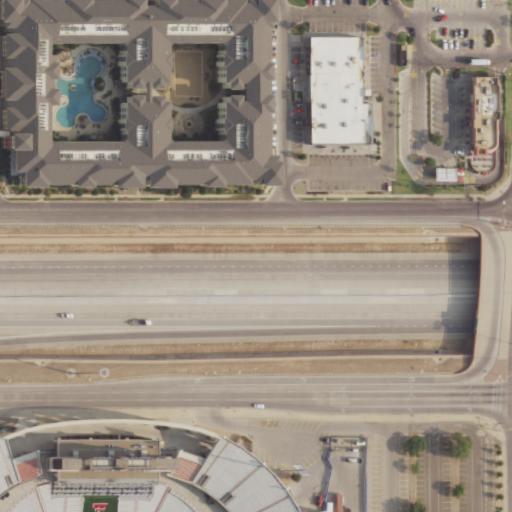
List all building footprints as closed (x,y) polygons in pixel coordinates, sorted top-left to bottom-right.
[(0,0),(0,131),(4,131),(4,133),(4,134),(0,134),(0,150),(5,150),(5,173),(15,173),(15,186),(38,187),(38,184),(66,184),(66,186),(86,186),(86,184),(105,184),(105,187),(133,187),(133,179),(138,179),(138,187),(164,187),(164,184),(194,184),(194,186),(214,186),(214,184),(241,184),(241,180),(244,180),(244,184),(251,184),(251,185),(271,185),(271,161),(268,161),(268,154),(261,154),(261,112),(263,112),(263,94),(261,94),(261,80),(263,80),(263,62),(260,62),(261,27),(263,27),(263,21),(266,21),(266,0),(239,0),(239,2),(235,2),(235,0),(148,0),(148,5),(136,5),(136,0),(23,0),(23,2),(20,2),(20,0),(0,0)] [(307,36),(306,143),(368,143),(368,102),(359,102),(359,94),(367,94),(367,88),(359,88),(359,36),(307,36)] [(469,84),(467,84),(467,93),(468,93),(468,118),(467,118),(467,127),(469,127),(469,142),(468,142),(468,147),(469,147),(469,155),(479,155),(479,152),(486,152),(488,151),(490,150),(492,148),(493,144),(494,76),(469,75),(469,84)] [(0,511),(0,452),(4,460),(34,450),(41,477),(41,460),(51,460),(51,440),(153,440),(153,459),(163,459),(163,476),(172,452),(198,461),(210,436),(231,447),(253,465),(277,491),(287,510),(288,511),(318,511),(322,511),(0,511)] [(364,511),(364,455),(339,455),(339,480),(327,480),(327,500),(339,500),(339,511),(364,511)]
